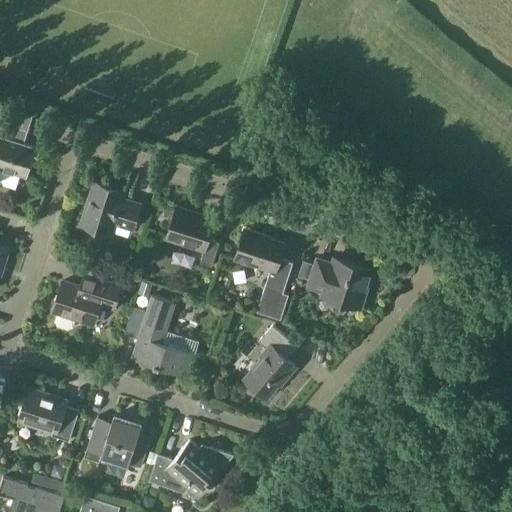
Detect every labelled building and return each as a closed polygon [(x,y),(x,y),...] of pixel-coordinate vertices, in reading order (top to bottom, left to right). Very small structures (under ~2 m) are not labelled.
[(0,167),(27,176),(37,146),(20,141),(24,128),(7,123),(11,108),(0,104),(0,167)] [(126,190),(94,180),(81,223),(112,233),(115,223),(133,229),(141,202),(124,197),(126,190)] [(196,211),(176,205),(166,238),(204,251),(200,263),(212,266),(220,242),(209,238),(215,219),(195,213),(196,211)] [(263,233),(245,227),(235,259),(270,270),(257,311),(281,318),(289,294),(284,292),(293,262),(280,258),(285,242),(263,235),(263,233)] [(299,275),(310,278),(308,286),(323,290),(321,295),(332,298),(333,309),(343,312),(351,304),(362,307),(374,269),(349,261),(348,266),(317,256),(315,264),(304,260),(299,275)] [(84,272),(80,285),(63,280),(53,310),(57,312),(54,321),(57,326),(68,329),(73,327),(76,318),(94,323),(100,303),(114,307),(121,284),(84,272)] [(152,284),(143,281),(139,293),(148,296),(152,284)] [(139,337),(132,357),(188,375),(195,352),(170,344),(165,335),(175,302),(152,295),(147,310),(134,306),(125,333),(139,337)] [(288,358),(299,346),(273,324),(259,340),(269,348),(244,377),(267,397),(295,364),(288,358)] [(70,440),(78,414),(64,410),(68,398),(29,386),(18,420),(53,431),(52,435),(70,440)] [(98,416),(87,449),(129,462),(130,462),(141,465),(151,433),(152,432),(140,428),(141,424),(142,423),(114,414),(112,420),(98,415),(98,416)] [(174,458),(158,452),(149,480),(185,491),(188,487),(199,496),(234,453),(209,445),(204,451),(190,439),(174,458)] [(154,464),(158,453),(150,450),(147,462),(154,464)] [(51,474),(62,477),(66,466),(54,463),(51,474)] [(29,483),(4,475),(0,486),(0,492),(15,497),(10,511),(58,511),(64,494),(36,486),(36,487),(28,485),(29,483)] [(87,494),(80,511),(119,511),(122,505),(87,494)] [(155,502),(152,497),(145,495),(142,505),(152,508),(155,502)]
